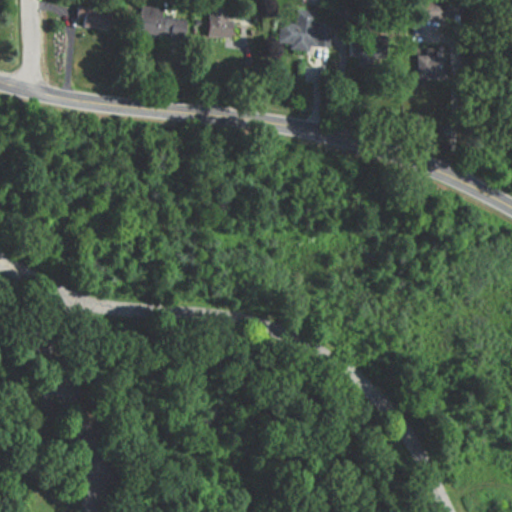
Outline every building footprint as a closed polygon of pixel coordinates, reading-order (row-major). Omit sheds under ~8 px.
[(441,0),(460,0),(460,12),(441,12),(441,0)] [(410,2),(410,20),(433,19),(433,17),(436,17),(436,10),(436,4),(433,4),(433,1),(410,2)] [(106,11),(104,29),(79,26),(80,16),(72,16),(73,6),(82,7),(81,8),(106,11)] [(181,21),(179,38),(166,37),(166,34),(158,33),(158,36),(133,33),(136,6),(158,8),(157,18),(168,19),(168,20),(181,21)] [(224,8),(223,19),(228,20),(227,37),(203,36),(205,7),(224,8)] [(335,7),(333,30),(349,32),(351,8),(335,7)] [(328,23),(326,47),(305,46),(305,50),(286,49),(287,43),(274,43),(276,22),(291,23),(292,10),(312,11),(311,25),(314,25),(315,22),(328,23)] [(345,38),(345,56),(354,56),(353,66),(369,67),(369,58),(382,58),(383,38),(345,38)] [(412,55),(413,78),(442,77),(441,56),(431,57),(431,48),(422,48),(422,55),(412,55)]
